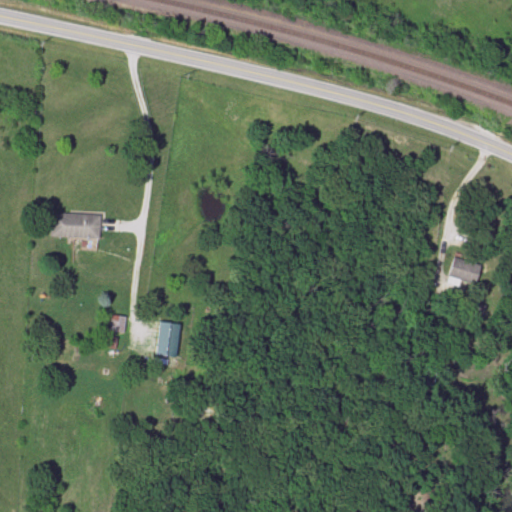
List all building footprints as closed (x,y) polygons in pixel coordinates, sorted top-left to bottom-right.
[(50,237),(99,238),(100,215),(51,213),(50,237)] [(458,286),(461,278),(475,283),(481,267),(455,257),(446,282),(458,286)] [(123,316),(111,316),(110,331),(123,331),(123,316)] [(180,324),(158,321),(155,356),(176,358),(180,324)] [(433,386),(433,366),(420,366),(420,386),(433,386)] [(217,414),(218,398),(201,396),(199,412),(217,414)]
